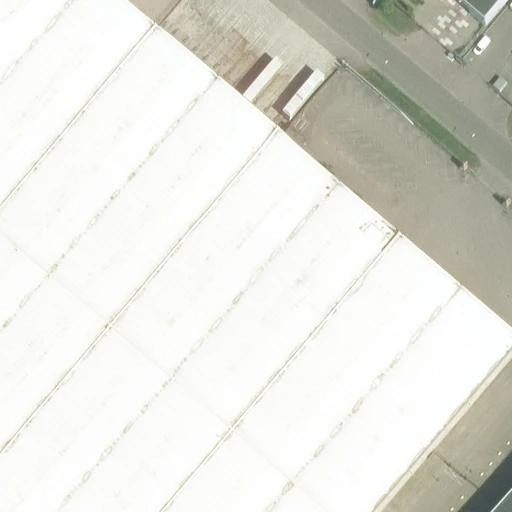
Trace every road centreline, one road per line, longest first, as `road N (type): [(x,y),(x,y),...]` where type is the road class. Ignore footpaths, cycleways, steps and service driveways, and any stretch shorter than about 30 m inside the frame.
road 1 (unclassified): [(511,167),(315,0)]
road 2 (unknown): [(430,98),(511,7)]
